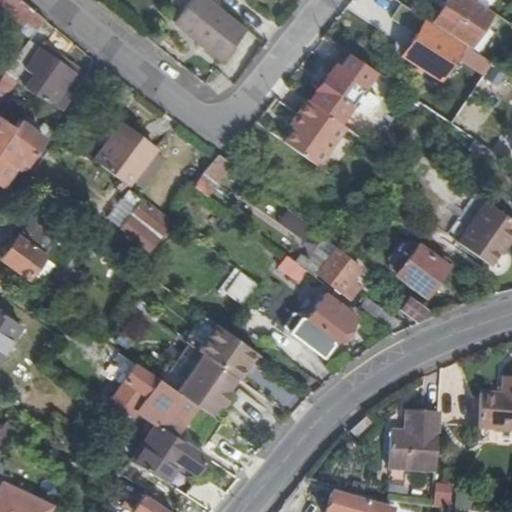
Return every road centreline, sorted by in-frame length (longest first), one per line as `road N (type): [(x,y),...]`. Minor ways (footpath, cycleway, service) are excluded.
road 1 (residential): [(328,0),(219,133),(42,0)]
road 2 (residential): [(242,511),(356,387),(408,353),(511,314)]
